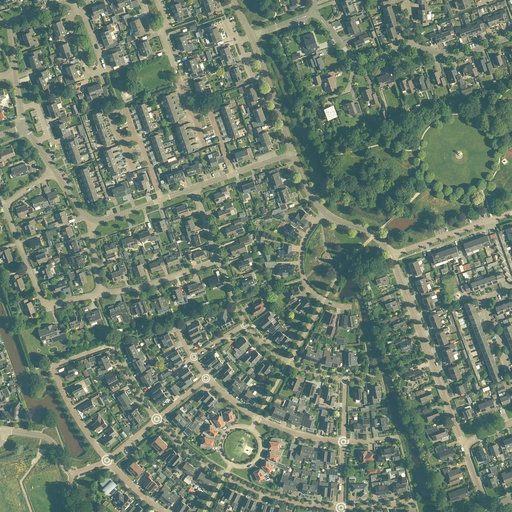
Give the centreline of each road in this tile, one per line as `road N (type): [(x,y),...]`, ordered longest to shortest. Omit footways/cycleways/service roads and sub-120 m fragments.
road 1 (residential): [(106,460),(50,367),(112,345),(157,419)]
road 2 (residential): [(102,294),(41,299),(6,209),(53,171)]
road 3 (tertiary): [(462,445),(392,255)]
road 4 (residential): [(350,307),(318,297),(301,273),(303,241),(322,211)]
road 5 (residential): [(74,13),(70,23),(88,72),(101,61),(82,15)]
road 6 (tertiary): [(392,255),(511,212)]
road 7 (tertiary): [(292,153),(251,36)]
road 8 (residential): [(219,260),(102,294)]
road 9 (residential): [(225,474),(287,499),(340,507)]
